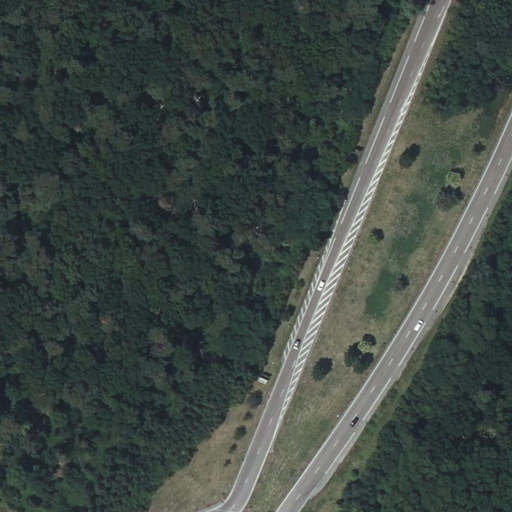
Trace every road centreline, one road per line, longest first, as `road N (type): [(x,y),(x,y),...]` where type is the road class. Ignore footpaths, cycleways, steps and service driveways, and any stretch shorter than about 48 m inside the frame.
road 1 (trunk): [(438,0),(227,511)]
road 2 (trunk): [(281,511),(391,359),(511,134)]
